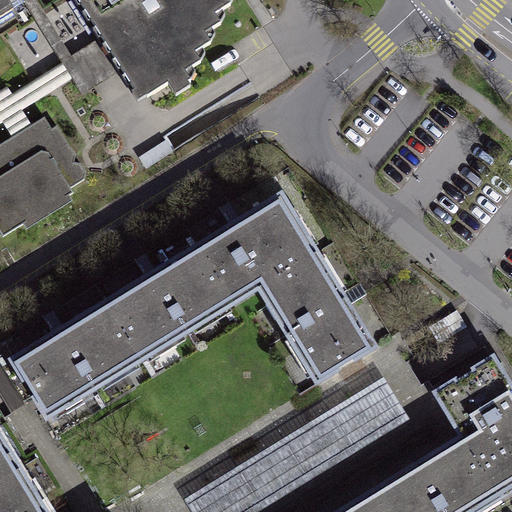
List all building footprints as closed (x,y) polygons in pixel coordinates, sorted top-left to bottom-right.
[(0,0),(0,20),(15,11),(7,0),(0,0)] [(233,0),(75,0),(103,44),(138,102),(165,85),(174,99),(188,91),(233,0)] [(84,180),(85,173),(57,127),(51,131),(43,118),(21,132),(0,144),(0,232),(2,236),(22,225),(25,230),(71,202),(65,192),(84,180)] [(3,367),(36,423),(259,290),(318,388),(370,356),(340,306),(278,202),(237,227),(152,278),(59,334),(3,367)] [(458,450),(494,511),(511,500),(511,374),(502,359),(440,396),(453,435),(458,450)] [(44,511),(0,437),(0,511),(44,511)] [(492,511),(494,511),(458,450),(421,472),(355,511),(492,511)]
